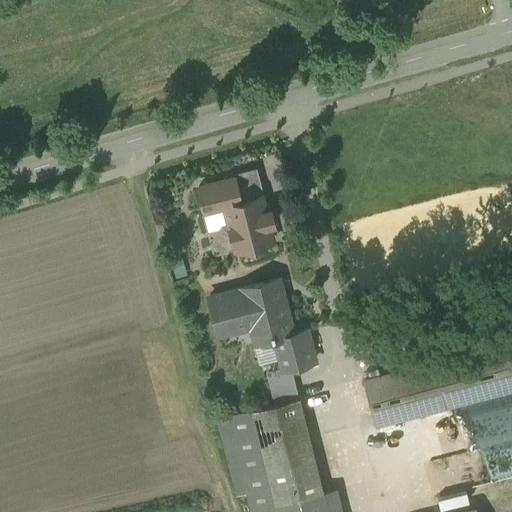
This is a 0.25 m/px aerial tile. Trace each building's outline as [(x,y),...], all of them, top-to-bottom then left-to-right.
[(234,176),(198,185),(205,210),(225,205),(224,203),(240,199),(234,176)] [(240,199),(224,203),(225,205),(229,224),(223,225),(221,230),(224,240),(228,244),(234,242),(236,248),(272,238),(269,224),(273,223),(270,208),(265,209),(261,194),(240,199)] [(474,275),(446,284),(453,307),(481,298),(474,275)] [(279,277),(209,295),(219,333),(221,333),(220,329),(250,321),(254,338),(259,336),(261,342),(274,338),(293,333),(293,332),(279,277)] [(511,309),(467,321),(471,338),(511,327),(511,309)] [(511,327),(471,338),(474,348),(511,338),(511,327)] [(306,328),(293,332),(293,333),(274,338),(279,356),(282,367),(290,365),(314,359),(306,328)] [(261,342),(259,336),(254,338),(260,360),(279,356),(274,338),(261,342)] [(511,365),(506,342),(364,379),(376,424),(511,389),(511,365)] [(282,367),(267,371),(275,401),(298,395),(290,365),(282,367)] [(275,401),(227,413),(247,491),(252,510),(323,492),(298,395),(275,401)] [(247,491),(227,413),(216,416),(237,494),(247,491)] [(323,492),(252,510),(252,511),(341,511),(335,488),(323,492)]
